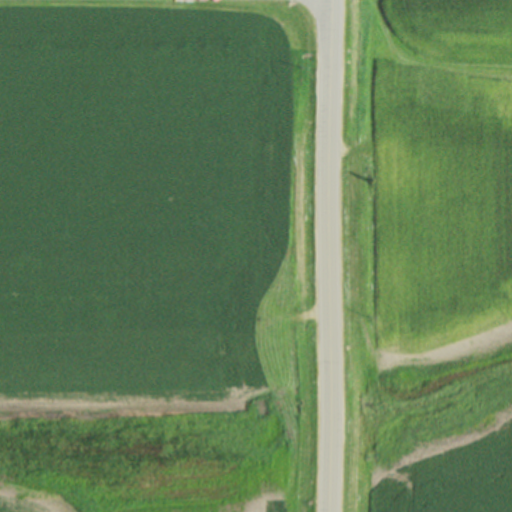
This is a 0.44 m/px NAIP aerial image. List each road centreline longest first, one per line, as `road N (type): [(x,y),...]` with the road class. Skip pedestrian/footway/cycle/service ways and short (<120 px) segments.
road 1 (primary): [(331,511),(332,0)]
road 2 (track): [(332,308),(297,316),(276,333),(292,511)]
